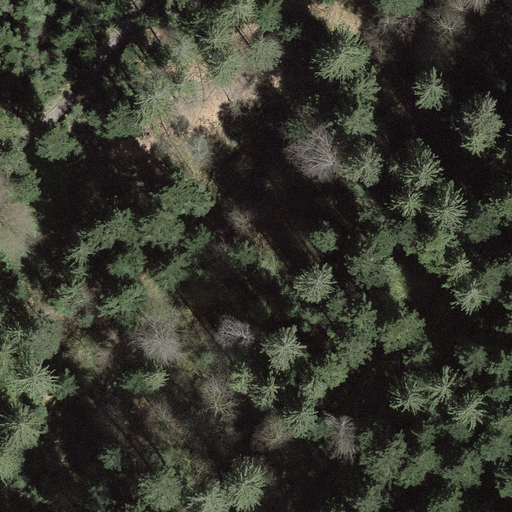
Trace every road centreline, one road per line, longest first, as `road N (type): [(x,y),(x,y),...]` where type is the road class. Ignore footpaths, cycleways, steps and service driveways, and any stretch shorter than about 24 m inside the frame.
road 1 (track): [(294,511),(407,323),(511,110)]
road 2 (track): [(145,0),(98,68),(0,157)]
